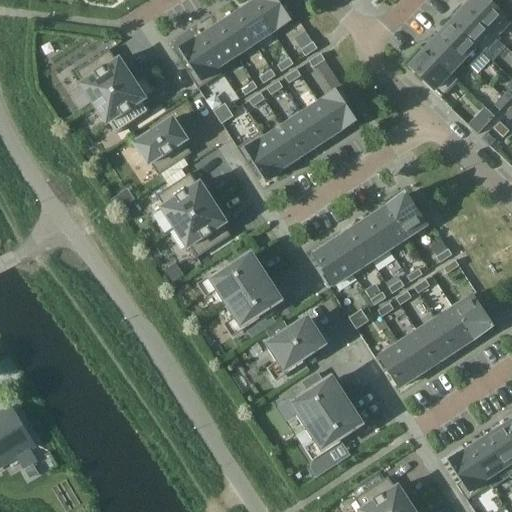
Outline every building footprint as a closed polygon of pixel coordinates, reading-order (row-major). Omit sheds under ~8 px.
[(277,0),(256,0),(253,3),(273,34),(297,18),(286,2),(281,5),(277,0)] [(485,0),(472,0),(464,9),(497,40),(511,24),(485,0)] [(511,5),(507,1),(502,7),(510,15),(511,12),(511,5)] [(273,34),(253,3),(235,14),(255,46),(273,34)] [(464,9),(451,23),(483,54),(497,40),(464,9)] [(255,46),(235,14),(216,26),(237,57),(255,46)] [(451,23),(438,37),(463,61),(470,67),(471,66),(482,55),(483,54),(451,23)] [(237,57),(216,26),(198,38),(219,69),(237,57)] [(438,37),(425,51),(450,75),(451,74),(463,61),(438,37)] [(219,69),(198,38),(179,50),(193,70),(188,74),(198,90),(223,74),(219,69)] [(301,51),(305,57),(317,50),(313,43),(301,51)] [(132,80),(123,66),(119,60),(116,62),(109,51),(76,73),(83,84),(81,85),(94,105),(132,80)] [(425,51),(410,66),(425,80),(422,83),(440,100),(458,81),(451,74),(450,75),(425,51)] [(321,55),(309,62),(313,69),(325,61),(321,55)] [(277,66),(281,73),(293,65),(289,59),(277,66)] [(301,67),(320,97),(328,92),(308,62),(301,67)] [(259,78),(263,85),(275,77),(271,70),(259,78)] [(301,77),(297,70),(285,78),(289,84),(301,77)] [(149,113),(142,102),(145,100),(132,80),(94,105),(107,125),(109,124),(116,135),(149,113)] [(241,90),(245,97),(257,89),(253,82),(241,90)] [(283,89),(278,82),(267,90),(271,96),(283,89)] [(342,87),(318,103),(338,134),(357,122),(347,107),(352,103),(342,87)] [(511,91),(510,89),(502,98),(508,103),(511,98),(511,91)] [(265,100),(260,94),(249,102),(253,108),(265,100)] [(500,112),(508,103),(502,98),(494,106),(500,112)] [(338,134),(318,103),(300,115),(320,146),(338,134)] [(225,104),(213,112),(217,119),(229,111),(225,104)] [(484,109),(468,125),(478,134),(494,118),(484,109)] [(233,117),(229,111),(217,119),(221,125),(233,117)] [(320,146),(300,115),(282,126),(302,158),(320,146)] [(191,154),(184,143),(187,141),(173,119),(134,144),(149,166),(151,165),(158,176),(191,154)] [(282,126),(264,138),(284,169),(302,158),(282,126)] [(264,138),(261,133),(237,149),(247,165),(252,162),(265,182),(284,169),(264,138)] [(487,133),(481,139),(490,147),(496,141),(487,133)] [(213,204),(204,190),(200,184),(197,186),(190,175),(156,196),(163,207),(161,209),(174,229),(213,204)] [(405,195),(387,207),(407,239),(431,223),(422,211),(418,214),(405,195)] [(230,237),(223,226),(226,224),(213,204),(174,229),(187,249),(190,247),(197,258),(230,237)] [(407,239),(387,207),(369,219),(389,250),(407,239)] [(389,250),(369,219),(351,231),(371,262),(389,250)] [(371,262),(351,231),(332,243),(353,274),(371,262)] [(353,274),(332,243),(314,255),(326,274),(321,277),(329,289),(353,274)] [(452,256),(448,250),(436,258),(440,264),(452,256)] [(224,305),(265,279),(250,257),(218,277),(215,273),(209,277),(212,283),(214,282),(219,289),(215,292),(224,305)] [(447,275),(459,267),(455,261),(443,269),(447,275)] [(410,283),(422,275),(418,269),(406,277),(410,283)] [(258,315),(276,303),(279,301),(265,279),(224,305),(233,319),(236,316),(245,330),(261,319),(258,315)] [(430,287),(425,280),(414,288),(418,295),(430,287)] [(392,295),(404,287),(400,281),(388,289),(392,295)] [(412,299),(407,292),(396,300),(400,306),(412,299)] [(374,307),(386,299),(382,293),(370,301),(374,307)] [(476,294),(453,309),(473,340),(492,328),(480,309),(485,306),(476,294)] [(288,300),(278,307),(285,318),(296,311),(288,300)] [(394,310),(389,304),(377,312),(382,318),(394,310)] [(473,340),(453,309),(435,321),(455,352),(473,340)] [(365,316),(361,311),(348,319),(352,325),(365,316)] [(356,330),(369,322),(365,316),(352,325),(356,330)] [(271,317),(247,333),(252,340),(276,323),(271,317)] [(301,359),(319,347),(322,345),(307,321),(289,332),(272,343),(270,345),(271,347),(268,349),(277,363),(280,360),(289,373),(304,363),(301,359)] [(455,352),(435,321),(417,333),(437,364),(455,352)] [(286,328),(269,339),(272,343),(289,332),(286,328)] [(437,364),(417,333),(399,344),(419,376),(437,364)] [(419,376),(399,344),(375,360),(383,372),(388,369),(400,388),(419,376)] [(296,397),(289,401),(293,407),(295,406),(300,413),(296,415),(305,429),(345,403),(344,400),(338,391),(336,389),(331,380),(327,383),(306,397),(299,401),(296,397)] [(345,403),(305,429),(314,442),(317,440),(326,453),(313,461),(310,470),(316,479),(350,457),(341,443),(338,438),(356,427),(351,418),(354,416),(353,414),(349,417),(342,407),(347,405),(345,403)] [(8,410),(0,415),(0,466),(16,457),(24,469),(36,462),(28,449),(31,447),(8,410)] [(511,420),(503,426),(511,439),(511,420)] [(511,439),(503,426),(485,438),(505,469),(510,477),(511,475),(511,439)] [(485,438),(467,449),(487,481),(488,480),(492,487),(493,488),(510,477),(505,469),(485,438)] [(467,449),(448,462),(462,484),(457,487),(468,503),(492,487),(488,480),(487,481),(467,449)] [(33,467),(25,472),(30,480),(38,475),(33,467)] [(359,511),(402,511),(411,507),(398,487),(395,489),(388,478),(354,500),(361,511),(359,511)]
